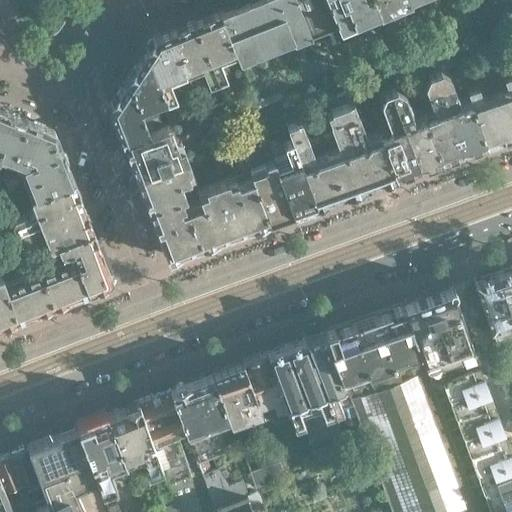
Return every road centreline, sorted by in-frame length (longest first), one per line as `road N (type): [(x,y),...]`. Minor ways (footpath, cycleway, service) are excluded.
road 1 (secondary): [(0,406),(450,241)]
road 2 (secondary): [(511,174),(157,311)]
road 3 (residential): [(75,91),(157,311)]
road 4 (residential): [(511,411),(450,241)]
road 5 (secondary): [(157,311),(0,369)]
road 6 (residential): [(75,91),(99,26),(146,0)]
